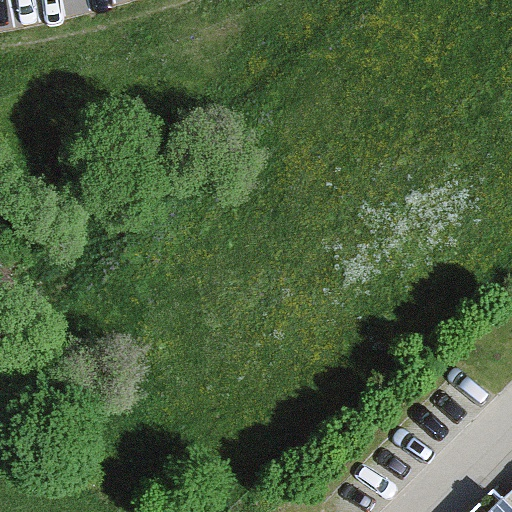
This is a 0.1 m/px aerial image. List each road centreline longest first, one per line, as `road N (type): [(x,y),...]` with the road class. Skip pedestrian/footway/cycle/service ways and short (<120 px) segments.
road 1 (residential): [(0,255),(132,99),(150,29),(144,0)]
road 2 (residential): [(511,415),(414,511)]
